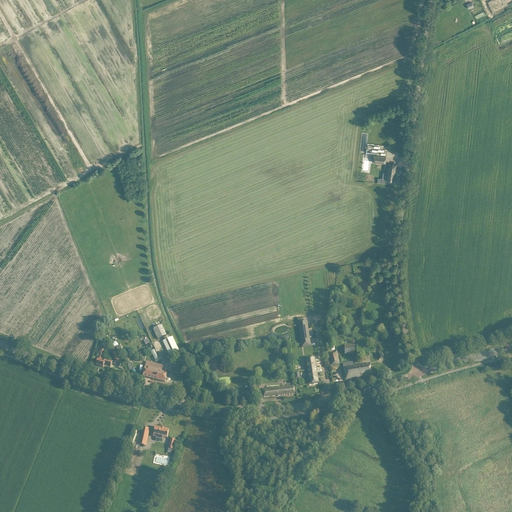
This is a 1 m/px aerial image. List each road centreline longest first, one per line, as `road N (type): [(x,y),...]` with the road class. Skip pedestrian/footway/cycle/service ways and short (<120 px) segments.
road 1 (tertiary): [(0,344),(118,388),(245,411),(320,404),(418,374)]
road 2 (unclassified): [(418,374),(395,263),(430,0)]
road 3 (track): [(343,406),(279,511)]
